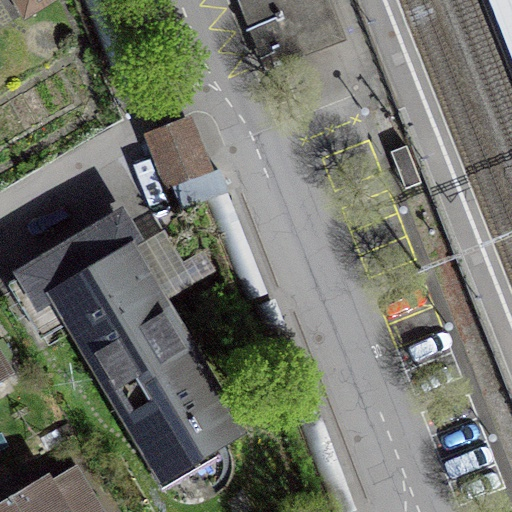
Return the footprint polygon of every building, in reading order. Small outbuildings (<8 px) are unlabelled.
[(16,0),(24,13),(44,0),(16,0)] [(218,0),(248,73),(274,63),(248,0),(218,0)] [(248,0),(274,63),(332,40),(316,0),(248,0)] [(205,169),(187,124),(151,138),(168,183),(205,169)] [(120,219),(9,285),(40,338),(75,317),(165,469),(236,427),(207,378),(197,384),(140,288),(155,279),(120,219)] [(0,510),(0,511),(98,511),(81,482),(53,498),(45,483),(0,510)]
